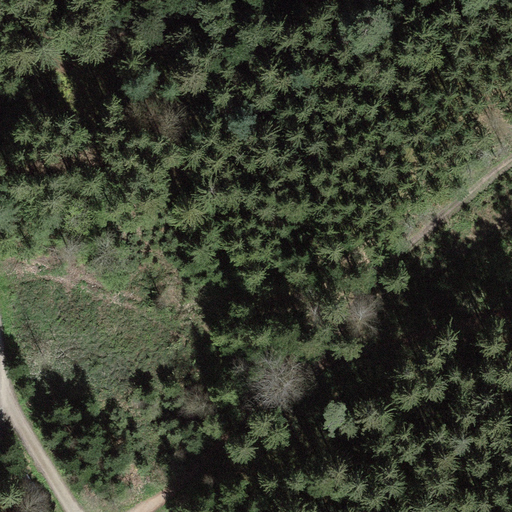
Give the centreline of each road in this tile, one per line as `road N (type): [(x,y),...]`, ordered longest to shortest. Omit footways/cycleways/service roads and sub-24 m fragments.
road 1 (track): [(511,159),(400,251),(309,375)]
road 2 (track): [(140,511),(259,402),(309,375)]
road 3 (track): [(309,375),(511,311)]
road 4 (track): [(72,511),(0,388)]
